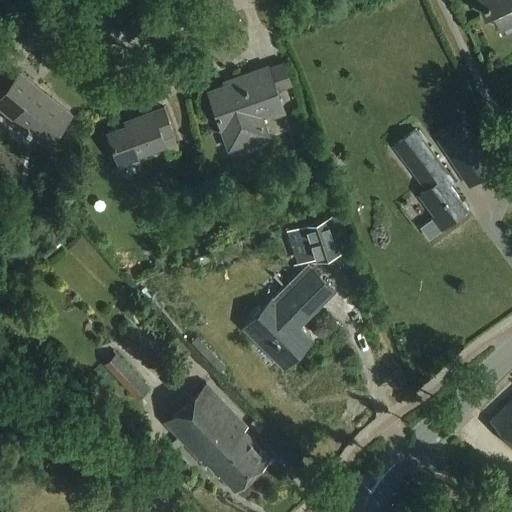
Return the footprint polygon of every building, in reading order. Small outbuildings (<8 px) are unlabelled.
[(511,0),(479,0),(487,17),(495,14),(502,30),(511,26),(511,0)] [(292,85),(284,62),(269,67),(268,66),(234,79),(235,83),(209,92),(230,150),(269,135),(262,116),(268,113),(271,119),(286,114),(277,91),(292,85)] [(71,115),(19,73),(7,88),(0,82),(0,109),(46,146),(71,115)] [(174,135),(164,108),(125,122),(126,126),(107,133),(120,168),(139,161),(137,156),(165,146),(162,139),(174,135)] [(470,185),(497,167),(466,122),(440,139),(470,185)] [(430,239),(442,230),(469,210),(451,186),(457,181),(451,173),(448,174),(416,131),(396,145),(429,189),(421,194),(435,214),(420,226),(430,239)] [(18,198),(16,211),(32,213),(34,200),(18,198)] [(332,217),(300,227),(311,263),(343,253),(332,217)] [(158,272),(167,268),(164,259),(155,262),(158,272)] [(274,301),(245,329),(284,368),(312,339),(300,327),(335,293),(312,270),(309,266),(274,301)] [(150,357),(161,347),(136,320),(125,331),(150,357)] [(137,400),(148,389),(113,353),(102,364),(137,400)] [(238,451),(257,470),(269,458),(244,431),(247,428),(206,384),(193,396),(230,436),(223,443),(234,455),(238,451)] [(235,491),(257,470),(238,451),(234,455),(223,443),(230,436),(193,396),(164,423),(206,467),(207,466),(218,477),(220,475),(235,491)] [(511,400),(490,421),(511,444),(511,400)]
